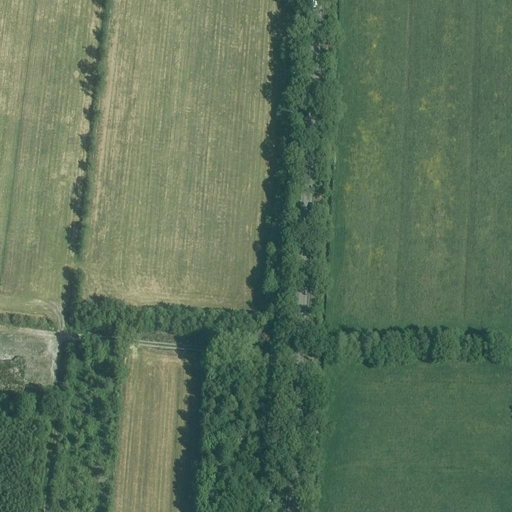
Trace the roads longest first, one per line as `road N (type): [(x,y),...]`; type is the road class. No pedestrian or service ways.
road 1 (secondary): [(292,511),(318,0)]
road 2 (track): [(301,343),(69,324),(61,333),(43,511)]
